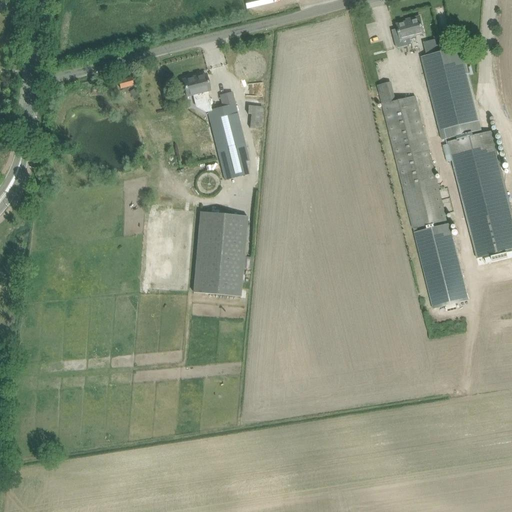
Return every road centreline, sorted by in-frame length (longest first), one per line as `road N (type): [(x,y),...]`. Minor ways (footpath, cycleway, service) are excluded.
road 1 (unclassified): [(359,0),(66,75),(32,76)]
road 2 (unknown): [(210,38),(251,158),(248,213)]
